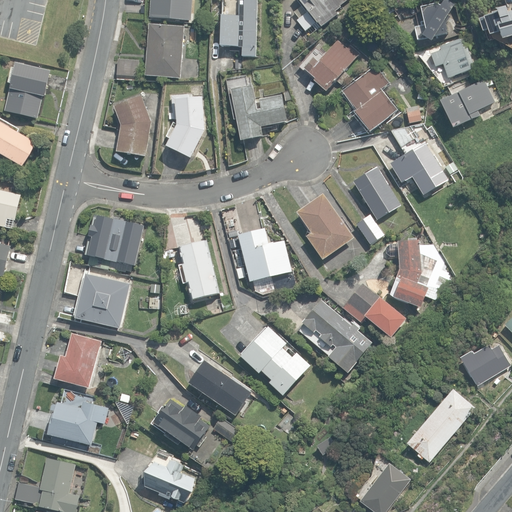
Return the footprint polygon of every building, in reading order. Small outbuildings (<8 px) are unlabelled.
[(151,0),(150,18),(191,21),(192,0),(151,0)] [(194,24),(203,25),(204,12),(208,12),(208,0),(197,0),(196,11),(195,11),(194,17),(195,17),(194,24)] [(243,57),(256,57),(257,0),(239,0),(239,16),(222,15),(221,46),(243,47),(243,57)] [(350,0),(299,0),(309,12),(297,21),(306,32),(317,23),(321,28),(338,15),(335,12),(350,0)] [(415,28),(418,41),(427,39),(427,38),(432,41),(434,38),(448,34),(445,19),(453,6),(447,2),(443,8),(439,6),(439,4),(422,7),(426,26),(415,28)] [(502,33),(504,40),(511,37),(511,15),(508,17),(506,10),(500,12),(499,11),(493,13),(494,16),(480,20),(484,32),(489,31),(491,36),(502,33)] [(145,76),(181,78),(185,27),(149,24),(145,76)] [(444,64),(449,78),(476,69),(465,38),(440,47),(442,51),(431,55),(436,67),(444,64)] [(300,67),(329,91),(337,81),(341,85),(349,76),(345,73),(361,54),(350,45),(348,48),(338,40),(327,53),(325,52),(324,54),(316,47),(300,67)] [(118,80),(138,81),(139,60),(119,59),(118,80)] [(6,112),(38,119),(44,97),(46,97),(52,72),(17,64),(16,69),(13,68),(10,83),(12,84),(6,112)] [(355,112),(371,132),(397,111),(382,89),(389,84),(375,66),(366,73),(366,74),(343,92),(358,110),(355,112)] [(111,101),(115,102),(119,82),(115,80),(111,101)] [(441,101),(454,129),(480,116),(478,112),(497,103),(486,80),(441,101)] [(237,119),(242,142),(264,137),(262,128),(288,122),(284,101),(283,95),(281,96),(260,100),(262,109),(258,110),(254,86),(252,86),(251,84),(229,88),(235,120),(237,119)] [(284,93),(286,102),(292,101),(290,91),(284,93)] [(418,99),(426,100),(427,92),(419,91),(418,99)] [(167,147),(192,159),(206,131),(203,97),(189,99),(189,94),(172,96),(174,119),(177,118),(177,124),(176,123),(169,138),(171,139),(167,147)] [(119,152),(147,158),(154,124),(143,97),(116,107),(121,122),(120,124),(119,130),(122,131),(119,152)] [(408,109),(411,124),(423,121),(419,106),(408,109)] [(0,153),(24,167),(37,143),(19,132),(20,130),(20,129),(0,118),(0,153)] [(413,178),(425,196),(450,180),(426,143),(422,146),(410,127),(390,130),(406,154),(389,165),(402,185),(413,178)] [(354,182),(378,221),(402,206),(378,168),(354,182)] [(0,225),(6,227),(8,219),(16,221),(22,195),(0,190),(0,225)] [(307,237),(323,260),(355,238),(324,194),(297,212),(312,233),(307,237)] [(357,224),(371,245),(386,235),(372,214),(357,224)] [(110,269),(127,273),(127,271),(132,273),(133,266),(137,266),(146,227),(98,216),(96,226),(93,226),(90,237),(93,238),(89,256),(91,256),(89,266),(109,270),(110,269)] [(247,266),(250,282),(293,272),(287,243),(270,246),(267,230),(240,236),(243,249),(247,266)] [(395,299),(422,309),(427,296),(436,300),(455,281),(434,245),(419,245),(419,240),(390,242),(389,250),(399,249),(400,270),(390,295),(395,299)] [(181,266),(183,275),(214,267),(212,258),(210,259),(209,253),(210,253),(209,247),(207,247),(205,241),(180,247),(184,265),(181,266)] [(0,276),(3,277),(5,277),(13,246),(0,243),(0,276)] [(235,251),(239,267),(246,266),(243,249),(235,251)] [(214,267),(183,275),(185,284),(188,283),(192,301),(219,295),(217,288),(219,288),(217,281),(215,281),(215,277),(217,276),(214,267)] [(121,328),(131,283),(86,273),(76,318),(121,328)] [(371,320),(392,338),(407,319),(364,284),(344,308),(366,326),(371,320)] [(269,285),(261,287),(263,297),(271,295),(269,285)] [(150,309),(159,309),(159,299),(150,298),(150,309)] [(328,357),(348,373),(374,343),(359,330),(361,328),(355,323),(353,326),(322,300),(303,323),(304,324),(299,330),(329,355),(328,357)] [(269,383),(284,396),(312,366),(298,352),(293,357),(284,348),(288,344),(269,326),(267,329),(266,327),(242,353),(243,355),(241,357),(260,374),(262,371),(272,380),(270,383),(269,383)] [(63,382),(98,391),(110,344),(80,337),(74,360),(69,359),(63,382)] [(461,358),(478,386),(511,366),(499,345),(492,349),(490,345),(475,354),(473,351),(461,358)] [(197,386),(244,419),(260,395),(213,363),(197,386)] [(454,389),(453,389),(430,417),(452,436),(476,407),(454,389)] [(121,400),(129,402),(130,396),(122,394),(121,400)] [(186,445),(198,454),(216,429),(206,422),(207,419),(191,408),(189,411),(175,402),(170,410),(168,409),(156,426),(170,436),(169,438),(184,448),(186,445)] [(60,424),(56,438),(100,448),(105,425),(113,427),(116,410),(92,405),(91,411),(65,405),(61,424),(60,424)] [(452,436),(430,417),(407,444),(420,454),(418,456),(422,459),(424,458),(430,462),(452,436)] [(222,433),(240,445),(248,433),(230,421),(222,433)] [(172,497),(187,503),(192,492),(190,491),(196,478),(183,473),(185,466),(171,461),(168,467),(156,462),(146,487),(160,492),(159,496),(170,500),(172,497)] [(56,510),(66,511),(92,511),(96,500),(85,497),(92,468),(64,462),(57,492),(35,487),(32,502),(54,508),(57,493),(60,493),(56,510)] [(361,502),(374,511),(386,511),(411,479),(390,464),(361,502)]
